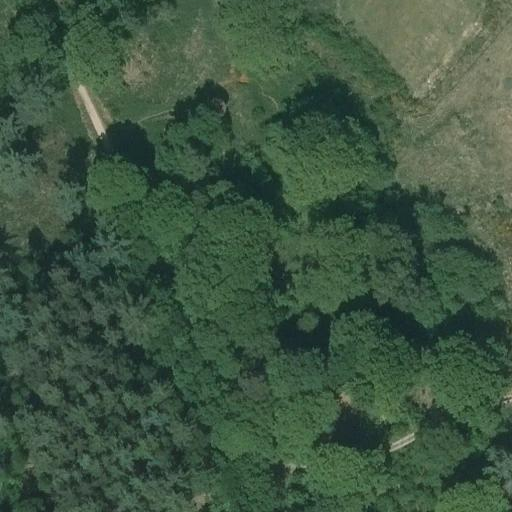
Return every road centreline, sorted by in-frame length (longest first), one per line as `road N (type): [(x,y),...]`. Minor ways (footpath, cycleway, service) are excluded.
road 1 (track): [(34,0),(273,511)]
road 2 (track): [(511,399),(466,411),(359,462),(284,467),(257,478)]
